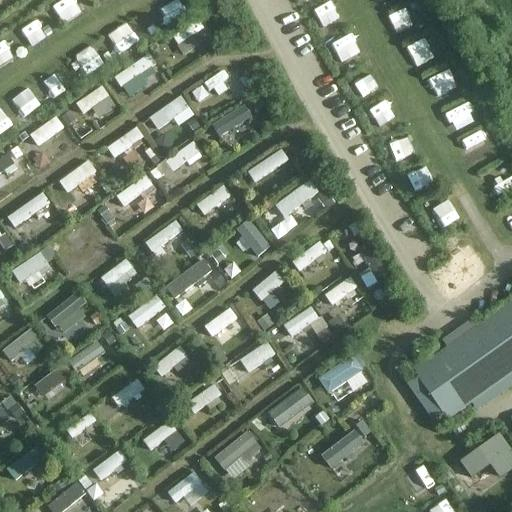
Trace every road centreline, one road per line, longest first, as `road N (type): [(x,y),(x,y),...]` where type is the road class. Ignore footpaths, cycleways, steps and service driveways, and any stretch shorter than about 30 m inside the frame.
road 1 (track): [(367,196),(44,434)]
road 2 (track): [(320,114),(0,333)]
road 3 (track): [(0,216),(219,62),(286,56)]
road 4 (track): [(397,341),(353,335),(128,511)]
road 5 (track): [(397,341),(381,351),(379,365),(413,431),(414,457),(348,511)]
road 6 (track): [(136,0),(0,92)]
